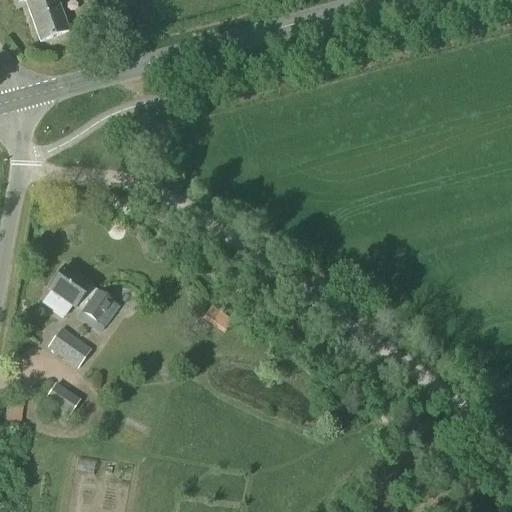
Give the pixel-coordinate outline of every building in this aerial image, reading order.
[(68,33),(55,0),(16,0),(18,5),(24,3),(39,44),(68,33)] [(108,324),(119,309),(90,289),(90,288),(64,269),(48,292),(49,294),(41,306),(62,321),(71,309),(74,311),(74,310),(97,327),(102,319),(108,324)] [(76,373),(90,353),(60,331),(46,350),(76,373)] [(66,423),(78,403),(54,387),(42,407),(66,423)] [(30,433),(31,408),(15,408),(14,433),(30,433)]
